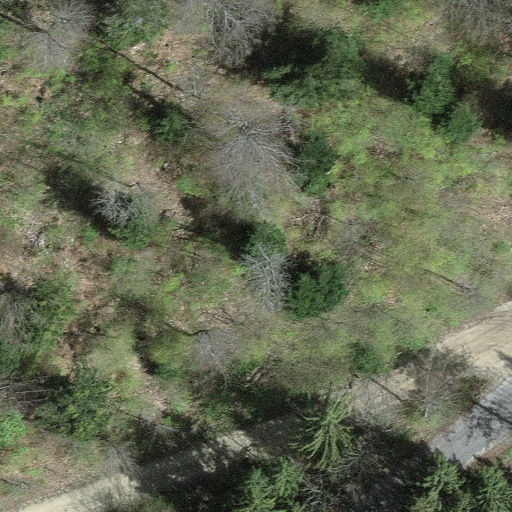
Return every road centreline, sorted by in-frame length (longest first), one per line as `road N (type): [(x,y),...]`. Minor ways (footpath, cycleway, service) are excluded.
road 1 (track): [(511,379),(449,378),(252,435),(70,511)]
road 2 (tertiary): [(379,511),(511,410)]
